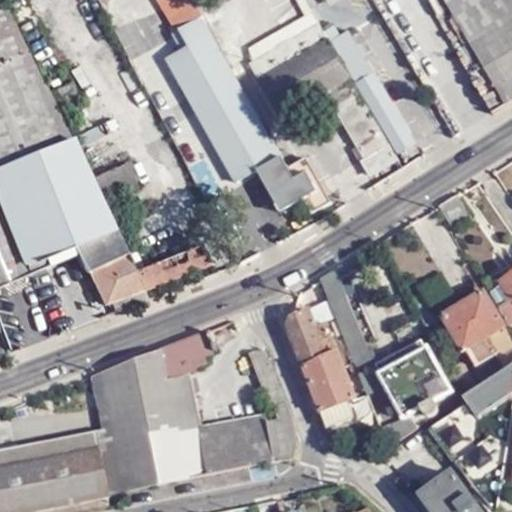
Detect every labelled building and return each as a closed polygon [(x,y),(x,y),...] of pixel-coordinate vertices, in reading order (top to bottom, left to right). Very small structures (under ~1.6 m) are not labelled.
[(0,0),(0,15),(144,302),(216,274),(202,245),(133,272),(5,0),(0,0)] [(156,0),(174,30),(199,17),(188,0),(156,0)] [(511,101),(511,0),(446,0),(506,105),(511,101)] [(0,15),(0,284),(76,255),(84,276),(89,274),(108,315),(144,302),(0,15)] [(307,215),(311,213),(286,167),(282,169),(199,17),(174,30),(170,33),(179,49),(165,57),(235,183),(254,172),(270,201),(289,207),(299,201),(307,215)] [(369,176),(396,161),(344,67),(331,45),(325,35),(321,27),(249,64),(279,117),(324,91),(356,148),(364,162),(362,163),(369,176)] [(325,35),(331,45),(335,42),(401,163),(417,154),(349,34),(341,37),(336,29),(325,35)] [(358,165),(362,163),(364,162),(356,148),(351,151),(358,165)] [(286,167),(311,213),(327,204),(302,159),(286,167)] [(457,197),(439,208),(455,233),(473,222),(457,197)] [(276,213),(289,207),(270,201),(276,213)] [(510,293),(498,303),(511,323),(511,266),(499,276),(510,293)] [(368,356),(335,273),(320,282),(366,400),(392,388),(410,419),(388,432),(396,443),(422,427),(416,416),(435,406),(438,408),(442,408),(446,405),(447,398),(457,393),(432,351),(404,366),(399,356),(377,369),(372,354),(368,356)] [(477,296),(445,316),(467,352),(470,350),(480,364),(497,353),(488,337),(507,326),(480,283),(472,288),(477,296)] [(440,309),(445,316),(477,296),(472,288),(440,309)] [(309,314),(291,320),(290,324),(285,327),(325,430),(352,418),(347,407),(354,403),(325,326),(315,329),(309,314)] [(275,418),(198,433),(185,373),(194,370),(192,362),(211,353),(204,335),(145,357),(92,378),(102,431),(104,447),(113,497),(293,460),(296,443),(293,423),(265,352),(253,355),(275,418)] [(426,341),(399,356),(404,366),(432,351),(426,341)] [(511,387),(511,372),(472,397),(473,400),(476,404),(438,429),(458,466),(477,498),(487,511),(492,511),(511,396),(511,387)] [(0,511),(35,511),(106,498),(113,497),(104,447),(102,431),(0,451),(0,511)] [(426,511),(474,511),(449,477),(418,500),(426,511)] [(90,511),(105,509),(108,508),(106,498),(35,511),(90,511)] [(289,511),(285,501),(275,503),(279,511),(289,511)]
